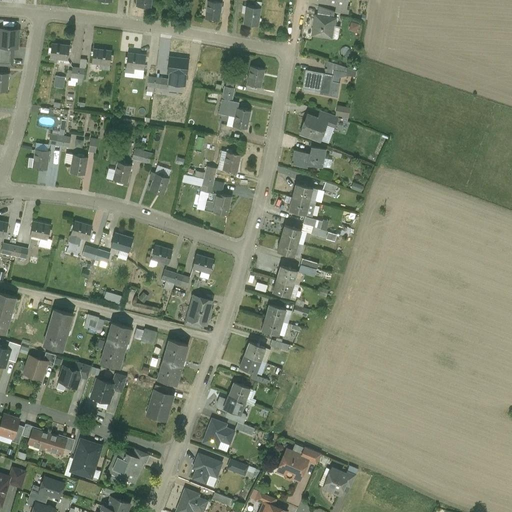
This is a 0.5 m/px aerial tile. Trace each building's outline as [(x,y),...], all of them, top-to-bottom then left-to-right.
[(223,1),(215,0),(208,0),(206,18),(220,20),(223,1)] [(346,5),(337,3),(335,12),(347,14),(349,6),(346,5)] [(262,8),(247,5),(244,22),(259,25),(262,8)] [(334,11),(318,6),(316,14),(333,17),(334,11)] [(316,14),(315,14),(313,25),(315,25),(313,35),(333,38),(335,26),(336,17),(333,17),(316,14)] [(18,30),(0,29),(0,31),(0,51),(13,53),(13,48),(16,48),(18,30)] [(69,60),(70,45),(52,42),(50,58),(69,60)] [(110,65),(111,50),(94,48),(92,64),(110,65)] [(147,54),(128,52),(126,67),(125,72),(134,73),(135,68),(145,69),(147,54)] [(12,58),(0,56),(0,64),(12,65),(12,58)] [(188,60),(170,57),(168,73),(186,75),(188,60)] [(84,78),(86,61),(80,60),(79,67),(74,66),(73,77),(84,78)] [(338,66),(327,62),(326,69),(333,71),(337,72),(338,66)] [(264,68),(251,65),(247,83),(260,86),(264,68)] [(326,75),(308,72),(308,71),(307,71),(304,91),(305,91),(305,90),(337,97),(338,97),(339,84),(338,84),(332,83),(332,77),(326,75)] [(337,72),(333,71),(332,77),(332,83),(338,84),(340,72),(337,72)] [(9,73),(0,72),(0,90),(7,92),(9,73)] [(64,87),(65,77),(55,76),(54,86),(64,87)] [(155,77),(148,76),(147,87),(154,87),(155,77)] [(168,78),(155,77),(154,87),(167,89),(168,78)] [(235,88),(224,85),(222,92),(233,94),(235,88)] [(233,94),(222,92),(221,99),(232,101),(233,94)] [(336,115),(349,117),(351,107),(338,104),(336,115)] [(250,111),(236,108),(232,125),(247,128),(250,111)] [(331,115),(319,111),(317,119),(326,122),(325,123),(328,124),(331,115)] [(317,119),(306,115),(300,132),(320,139),(325,123),(326,122),(317,119)] [(232,126),(222,124),(219,135),(230,137),(232,126)] [(64,136),(50,133),(48,144),(62,147),(64,136)] [(70,137),(64,136),(62,147),(68,148),(70,137)] [(383,140),(371,136),(369,142),(381,146),(383,140)] [(97,139),(90,138),(88,152),(95,153),(97,139)] [(83,140),(76,139),(74,146),(82,148),(83,140)] [(313,146),(312,154),(295,150),(292,161),(291,161),(290,165),(293,165),(293,164),(306,167),(306,168),(307,168),(308,165),(322,168),(325,150),(313,146)] [(50,150),(35,148),(33,166),(47,168),(50,150)] [(140,150),(134,149),(131,159),(138,161),(140,150)] [(147,152),(140,150),(138,161),(144,163),(147,152)] [(241,154),(227,151),(223,169),(237,172),(241,154)] [(154,154),(147,152),(144,163),(151,164),(154,154)] [(89,157),(75,154),(71,172),(85,175),(89,157)] [(132,165),(118,161),(116,168),(114,178),(128,182),(132,165)] [(217,168),(206,166),(203,178),(214,180),(217,168)] [(169,177),(152,171),(150,178),(152,179),(149,189),(163,194),(169,177)] [(214,180),(203,178),(200,190),(211,193),(214,181),(214,180)] [(223,183),(214,181),(211,193),(213,193),(213,192),(217,193),(221,194),(223,183)] [(337,186),(325,182),(323,189),(333,192),(337,186)] [(363,187),(353,183),(351,189),(361,193),(363,187)] [(312,188),(295,184),(292,197),(309,201),(312,188)] [(217,193),(213,192),(213,193),(211,200),(207,199),(204,210),(227,215),(232,196),(221,194),(217,193)] [(309,201),(292,197),(289,210),(305,214),(309,201)] [(316,203),(309,201),(305,214),(312,216),(316,203)] [(322,222),(304,217),(302,223),(320,229),(322,222)] [(8,222),(0,220),(0,235),(5,237),(8,222)] [(51,225),(33,220),(30,235),(48,239),(51,225)] [(92,225),(74,220),(68,240),(79,243),(80,237),(88,239),(92,225)] [(301,230),(284,225),(280,238),(297,243),(301,230)] [(326,231),(313,227),(311,234),(324,238),(326,231)] [(133,237),(115,232),(111,246),(128,251),(133,237)] [(297,243),(280,238),(277,251),(293,256),(297,243)] [(9,244),(3,242),(0,252),(7,254),(9,244)] [(15,245),(9,244),(7,254),(13,255),(15,245)] [(172,250),(155,244),(150,259),(168,264),(172,250)] [(22,247),(15,245),(13,255),(20,257),(22,247)] [(91,247),(85,245),(82,255),(88,257),(91,247)] [(29,248),(22,247),(20,257),(26,258),(29,248)] [(91,247),(88,257),(94,258),(97,248),(91,247)] [(110,252),(97,248),(94,258),(107,262),(110,252)] [(213,258),(196,253),(192,268),(209,273),(213,258)] [(63,262),(76,265),(78,259),(65,255),(63,262)] [(318,263),(302,258),(300,264),(316,269),(318,263)] [(297,270),(280,265),(276,278),(293,283),(297,270)] [(171,271),(164,269),(161,279),(168,281),(171,271)] [(177,273),(171,271),(168,281),(174,283),(177,273)] [(184,275),(177,273),(174,283),(180,285),(184,275)] [(184,275),(180,285),(187,287),(190,277),(184,275)] [(293,283),(276,278),(273,291),(289,296),(293,283)] [(255,288),(265,291),(267,284),(257,282),(255,288)] [(119,303),(121,296),(105,291),(103,298),(119,303)] [(16,297),(0,292),(0,331),(5,333),(10,318),(11,318),(12,312),(11,312),(16,297)] [(211,300),(194,295),(190,307),(193,311),(191,318),(190,319),(203,323),(205,324),(207,316),(209,316),(210,311),(208,310),(211,300)] [(297,299),(293,311),(305,315),(307,310),(302,309),(305,301),(297,299)] [(285,309),(269,304),(265,317),(282,321),(285,309)] [(73,315),(54,309),(43,345),(62,351),(67,335),(68,335),(69,329),(73,315)] [(99,318),(88,314),(84,325),(96,329),(99,318)] [(203,323),(190,319),(191,318),(187,317),(185,318),(183,325),(201,329),(203,323)] [(282,321),(265,317),(261,330),(278,335),(282,321)] [(112,322),(100,362),(119,367),(124,348),(126,349),(127,343),(126,343),(131,327),(112,322)] [(135,328),(133,338),(141,339),(142,329),(135,328)] [(157,332),(144,328),(141,340),(153,344),(157,332)] [(169,339),(157,378),(176,384),(181,366),(182,366),(184,360),(183,360),(188,345),(169,339)] [(288,344),(271,339),(269,346),(287,351),(288,344)] [(20,344),(9,341),(6,349),(10,350),(7,359),(15,361),(20,344)] [(265,348),(249,341),(244,354),(260,360),(265,348)] [(6,349),(0,346),(0,364),(4,366),(7,359),(10,350),(6,349)] [(56,355),(45,352),(43,360),(47,361),(46,364),(52,366),(56,355)] [(260,360),(244,354),(239,367),(255,373),(260,360)] [(43,360),(29,355),(24,373),(41,379),(46,364),(47,361),(43,360)] [(91,365),(77,361),(75,369),(81,371),(80,375),(87,378),(91,365)] [(75,369),(63,365),(58,380),(66,383),(65,385),(76,388),(80,375),(81,371),(75,369)] [(127,376),(115,372),(112,383),(114,384),(113,389),(122,392),(127,376)] [(268,380),(252,373),(250,378),(266,385),(268,380)] [(112,383),(97,379),(92,397),(108,402),(110,394),(112,393),(113,389),(114,384),(112,383)] [(250,388),(233,381),(229,394),(244,400),(245,400),(250,388)] [(168,388),(155,384),(153,391),(155,392),(155,390),(166,394),(168,388)] [(166,394),(155,390),(155,392),(151,404),(150,404),(150,405),(153,406),(151,414),(147,413),(147,414),(165,420),(172,396),(166,394)] [(229,394),(228,394),(226,399),(220,397),(217,404),(218,407),(224,409),(226,408),(228,411),(229,409),(240,413),(240,412),(245,400),(244,400),(229,394)] [(240,413),(229,409),(228,411),(226,416),(238,421),(243,423),(245,416),(244,414),(240,412),(240,413)] [(19,419),(4,414),(0,425),(0,433),(12,437),(13,437),(17,424),(19,419)] [(227,423),(213,418),(204,442),(218,447),(221,439),(230,443),(235,430),(226,426),(227,423)] [(243,423),(238,421),(235,428),(252,434),(254,428),(243,423)] [(33,426),(25,423),(24,426),(21,435),(29,437),(32,428),(33,428),(33,426)] [(24,426),(17,424),(13,437),(12,437),(11,441),(18,443),(21,435),(24,426)] [(33,428),(32,428),(29,437),(27,443),(44,449),(49,433),(33,428)] [(66,438),(49,433),(44,449),(62,454),(64,448),(67,439),(66,438)] [(75,439),(67,437),(66,438),(67,439),(64,448),(71,451),(75,439)] [(72,469),(72,470),(91,476),(100,446),(81,440),(72,469)] [(321,453),(304,446),(300,455),(308,458),(307,460),(316,464),(321,453)] [(148,454),(136,449),(133,456),(140,459),(139,460),(145,462),(148,454)] [(300,455),(286,449),(278,467),(286,471),(285,473),(286,476),(289,478),(292,477),(292,476),(299,479),(307,460),(308,458),(300,455)] [(133,456),(118,450),(115,456),(117,457),(110,472),(111,473),(111,471),(119,474),(133,480),(140,465),(137,464),(139,460),(140,459),(133,456)] [(222,462),(200,453),(194,467),(197,468),(193,477),(205,482),(209,473),(216,475),(222,462)] [(248,465),(231,458),(227,468),(244,474),(248,465)] [(25,471),(12,467),(9,477),(10,477),(8,483),(21,487),(25,471)] [(345,474),(331,468),(331,469),(328,475),(323,486),(339,493),(343,484),(347,475),(345,474)] [(355,474),(347,470),(345,474),(347,475),(343,484),(350,487),(355,474)] [(0,504),(1,505),(8,483),(10,477),(9,477),(0,473),(0,504)] [(63,483),(44,476),(40,487),(39,491),(49,494),(58,497),(63,483)] [(38,486),(33,484),(30,494),(47,499),(49,494),(39,491),(40,487),(38,486)] [(208,496),(186,487),(177,511),(179,511),(192,511),(194,509),(201,511),(202,511),(208,500),(207,499),(208,496)] [(275,498),(259,490),(256,498),(265,502),(272,505),(275,498)] [(231,498),(215,492),(213,498),(229,504),(231,498)] [(47,499),(30,494),(26,503),(34,505),(35,502),(45,505),(47,499)] [(126,511),(130,502),(111,495),(107,506),(121,511),(126,511)] [(45,505),(35,502),(34,505),(31,511),(53,511),(55,508),(45,505)] [(272,505),(265,502),(260,511),(284,511),(285,511),(272,505)]
